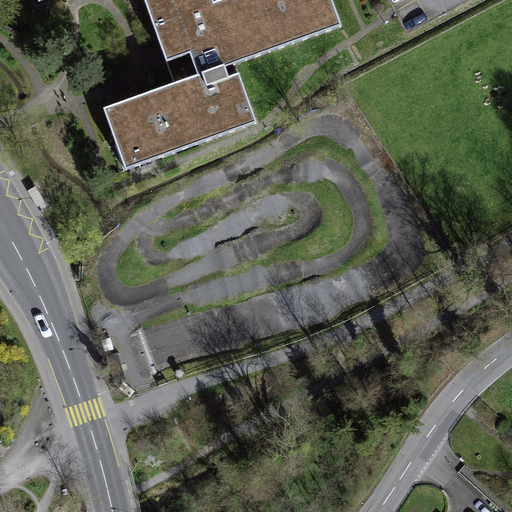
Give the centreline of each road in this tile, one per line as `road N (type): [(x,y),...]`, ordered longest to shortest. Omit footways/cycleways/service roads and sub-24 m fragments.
road 1 (track): [(108,404),(152,412),(511,240)]
road 2 (tertiary): [(111,511),(54,327),(0,221)]
road 3 (tertiary): [(511,348),(451,403),(377,511)]
